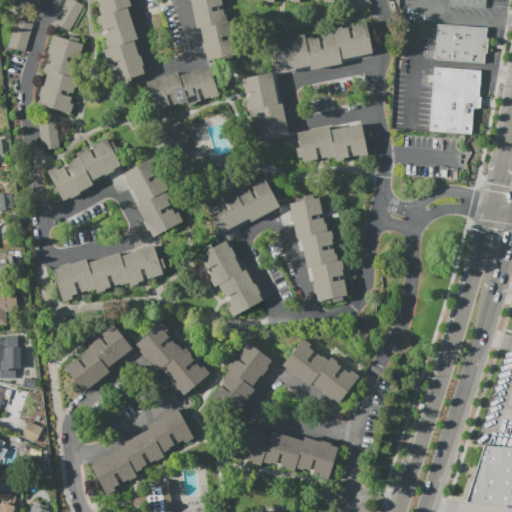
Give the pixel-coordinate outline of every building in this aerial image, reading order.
[(40,0),(39,5),(37,4),(34,14),(21,10),(22,8),(12,5),(11,7),(2,5),(3,0),(40,0)] [(74,0),(83,5),(69,31),(54,22),(65,0),(74,0)] [(129,0),(131,5),(127,7),(137,39),(133,40),(138,55),(140,55),(144,65),(142,65),(144,74),(131,79),(132,82),(121,85),(120,81),(115,82),(110,67),(114,66),(113,62),(109,63),(107,57),(106,57),(103,50),(107,48),(104,40),(106,39),(104,34),(108,33),(106,28),(102,30),(101,24),(99,25),(96,16),(100,15),(98,7),(100,6),(98,0),(129,0)] [(232,59),(222,61),(221,57),(206,60),(205,52),(203,53),(201,42),(203,42),(200,27),(196,28),(190,0),(221,0),(222,5),(218,6),(219,10),(224,8),(226,16),(230,15),(233,29),(231,29),(232,35),(228,35),(229,39),(233,38),(236,54),(231,55),(232,59)] [(345,0),(369,0),(371,2),(357,14),(345,0)] [(449,0),(486,0),(486,10),(449,7),(449,0)] [(33,23),(25,51),(8,46),(16,18),(33,23)] [(365,21),(372,52),(340,58),(341,63),(310,69),(309,65),(295,68),(295,70),(285,72),(284,70),(277,72),(270,38),(280,37),(280,40),(286,39),(288,50),(293,49),(291,42),(291,38),(297,37),(296,35),(303,34),(304,38),(312,36),(312,38),(317,37),(318,41),(320,49),(323,48),(322,40),(321,36),(327,35),(327,33),(334,32),(334,27),(341,26),(341,28),(347,27),(348,30),(349,38),(353,37),(351,26),(357,25),(357,23),(365,21)] [(435,62),(438,27),(477,29),(488,30),(487,40),(489,40),(488,56),(486,55),(485,65),(478,65),(435,62)] [(72,104),(70,114),(38,105),(40,97),(38,96),(41,86),(43,86),(46,73),(43,72),(49,53),(47,53),(52,35),(69,39),(69,36),(79,38),(77,43),(83,44),(79,60),(74,59),(73,62),(77,63),(75,70),(77,70),(74,78),(78,79),(75,88),(74,87),(72,93),(68,92),(67,95),(71,97),(69,103),(72,104)] [(156,112),(146,81),(176,71),(178,75),(208,65),(218,95),(210,98),(209,96),(204,98),(202,94),(198,95),(200,99),(195,101),(195,103),(188,105),(186,101),(179,103),(178,102),(173,104),(172,100),(168,101),(169,105),(164,107),(164,109),(156,112)] [(474,110),(472,136),(430,133),(435,69),(478,73),(481,73),(479,99),(482,100),(481,110),(478,110),(474,110)] [(239,78),(271,72),(277,104),(282,103),(288,135),(257,142),(255,132),(257,132),(256,126),(259,126),(258,121),(252,123),(250,117),(246,118),(243,102),(247,101),(245,96),(249,96),(248,92),(244,92),(243,87),(241,87),(239,78)] [(42,149),(38,120),(56,118),(59,147),(42,149)] [(159,128),(175,123),(188,134),(185,151),(168,157),(156,146),(159,128)] [(361,123),(367,154),(358,156),(358,154),(352,155),(351,151),(347,152),(348,157),(343,158),(343,159),(335,161),(334,157),(327,158),(326,156),(320,158),(319,153),(316,154),(317,158),(302,161),(301,157),(296,157),(295,148),(300,147),(297,132),(328,126),(329,130),(361,123)] [(63,200),(47,170),(56,166),(58,169),(63,166),(64,169),(68,167),(67,164),(71,162),(71,160),(78,156),(76,152),(82,149),(83,150),(88,148),(90,151),(93,149),(92,146),(106,138),(108,142),(112,140),(117,150),(113,152),(120,165),(113,168),(114,170),(105,175),(104,173),(90,180),(92,184),(79,192),(80,193),(71,198),(70,196),(63,200)] [(168,199),(167,199),(170,204),(166,206),(168,210),(172,208),(175,214),(178,212),(182,220),(152,236),(149,229),(147,230),(142,221),(144,220),(136,205),(139,203),(132,189),(130,189),(125,180),(127,180),(123,173),(153,157),(161,172),(155,175),(157,178),(159,176),(162,182),(164,181),(168,189),(164,191),(168,199)] [(275,198),(279,206),(251,221),(249,217),(220,233),(205,205),(218,198),(218,199),(221,203),(225,201),(224,199),(223,197),(228,195),(227,193),(233,189),(235,193),(242,189),(244,191),(248,189),(250,192),(254,189),(252,186),(258,184),(256,182),(264,177),(275,198)] [(0,193),(4,193),(4,195),(11,194),(13,209),(0,210),(0,193)] [(313,198),(319,197),(322,213),(318,214),(318,218),(322,217),(323,222),(325,222),(326,230),(331,230),(333,238),(331,238),(332,243),(328,244),(329,248),(333,247),(334,253),(335,252),(337,260),(341,259),(343,267),(341,268),(343,274),(339,275),(339,279),(343,278),(346,294),(342,295),(342,299),(333,301),(332,297),(317,300),(316,293),(314,293),(312,283),(313,283),(310,266),(306,267),(300,237),(296,238),(293,221),(291,221),(289,211),(290,211),(289,203),(300,200),(299,195),(312,194),(313,197),(313,198)] [(201,248),(210,243),(212,247),(225,240),(229,247),(231,246),(236,255),(234,256),(242,271),(246,269),(253,284),(255,283),(260,292),(258,293),(262,300),(232,316),(227,307),(231,305),(228,299),(231,298),(229,294),(226,296),(223,291),(222,291),(217,284),(214,286),(209,278),(211,277),(208,272),(211,270),(210,266),(206,268),(198,254),(203,251),(201,248)] [(162,257),(165,267),(161,268),(163,273),(147,278),(146,274),(142,276),(143,280),(137,282),(137,284),(129,286),(128,282),(120,284),(119,283),(114,285),(113,281),(109,283),(111,286),(104,288),(105,290),(96,293),(95,289),(87,291),(87,290),(81,291),(80,288),(76,290),(77,293),(71,295),(72,299),(63,302),(52,269),(60,267),(59,265),(69,262),(70,263),(85,258),(87,262),(119,252),(120,256),(136,251),(135,249),(145,246),(146,247),(153,245),(157,259),(162,257)] [(0,257),(11,256),(13,272),(5,273),(7,287),(0,288),(0,257)] [(0,294),(15,293),(17,307),(12,307),(13,311),(5,312),(7,325),(0,325),(0,294)] [(112,322),(132,348),(107,368),(109,371),(83,391),(63,366),(70,361),(72,362),(77,358),(79,361),(83,358),(80,356),(84,352),(83,351),(89,346),(86,343),(93,338),(94,339),(98,336),(101,339),(104,336),(102,333),(106,330),(105,328),(112,322)] [(209,373),(183,394),(178,388),(177,390),(170,381),(172,380),(161,368),(158,371),(147,357),(145,358),(139,350),(141,349),(136,343),(161,322),(167,329),(165,331),(169,336),(166,339),(168,342),(172,340),(175,344),(176,343),(182,350),(185,347),(191,354),(190,355),(193,360),(190,362),(193,366),(197,363),(200,368),(203,366),(209,373)] [(15,367),(15,378),(1,379),(1,377),(0,377),(0,336),(6,336),(6,335),(17,335),(18,349),(8,349),(8,367),(15,367)] [(302,338),(310,344),(308,346),(314,351),(311,354),(314,357),(317,353),(321,356),(322,355),(328,360),(330,356),(336,361),(335,362),(340,366),(338,370),(341,372),(344,368),(349,372),(350,370),(358,376),(338,402),(332,398),(331,399),(322,392),(323,391),(312,382),(309,385),(296,376),(296,377),(287,370),(288,369),(282,364),(302,338)] [(244,339),(271,360),(266,365),(268,367),(262,375),(260,374),(251,386),(254,388),(245,401),(246,402),(240,411),(238,410),(234,416),(222,407),(220,410),(211,403),(213,400),(210,398),(219,385),(222,387),(225,384),(222,382),(225,377),(224,376),(229,370),(226,367),(230,361),(231,362),(235,357),(238,360),(241,357),(238,354),(241,349),(238,347),(244,339)] [(177,407),(193,437),(184,442),(182,439),(177,441),(176,438),(172,441),(173,444),(168,447),(169,449),(162,453),(163,456),(156,460),(155,459),(150,462),(148,458),(144,460),(146,464),(141,467),(142,468),(135,472),(137,477),(129,481),(128,478),(122,481),(121,478),(117,480),(119,484),(114,487),(115,490),(107,495),(90,465),(97,461),(96,459),(106,454),(107,456),(121,448),(119,444),(148,429),(146,425),(161,417),(160,415),(170,410),(171,411),(177,407)] [(42,428),(35,443),(21,436),(28,421),(42,428)] [(337,447),(327,479),(318,476),(319,472),(313,471),(314,467),(310,466),(309,469),(303,468),(302,469),(295,467),(294,471),(285,468),(285,466),(280,464),(281,461),(277,460),(276,463),(270,461),(269,463),(261,461),(260,465),(252,462),(252,460),(247,459),(248,455),(244,454),(242,457),(237,456),(236,459),(227,456),(237,424),(244,426),(244,424),(254,428),(254,429),(269,434),(271,430),(302,441),(304,436),(320,441),(321,440),(331,443),(330,445),(337,447)] [(463,502),(483,448),(484,446),(511,448),(511,505),(484,503),(463,502)] [(28,447),(41,450),(39,457),(27,455),(28,447)] [(40,473),(21,470),(23,455),(43,459),(40,473)] [(148,511),(145,487),(161,485),(164,511),(148,511)] [(15,511),(0,511),(0,494),(3,495),(3,493),(17,497),(14,507),(17,508),(15,511)] [(37,502),(45,505),(43,509),(51,511),(28,511),(32,504),(35,506),(37,502)]
